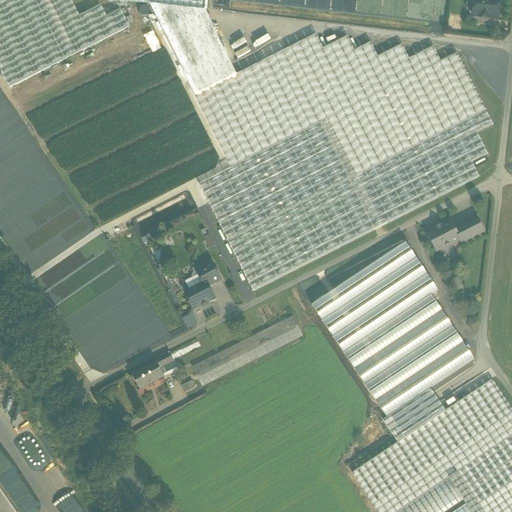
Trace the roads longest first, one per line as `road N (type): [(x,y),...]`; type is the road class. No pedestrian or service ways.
road 1 (track): [(511,174),(497,172),(74,394)]
road 2 (track): [(511,394),(483,357),(479,327),(511,46)]
road 3 (secondary): [(0,286),(153,511)]
